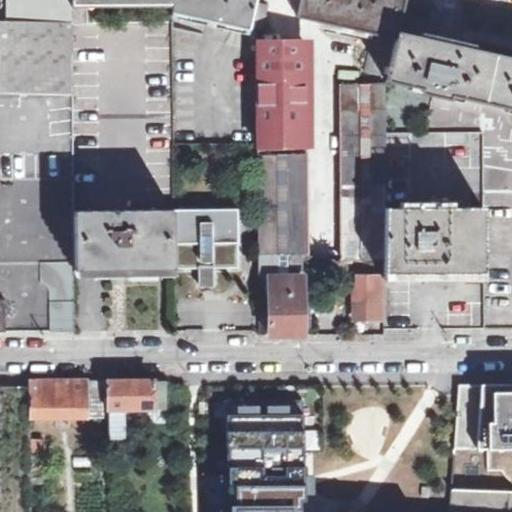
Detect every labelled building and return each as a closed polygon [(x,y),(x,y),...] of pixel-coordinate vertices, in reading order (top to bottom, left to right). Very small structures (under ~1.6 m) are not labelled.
[(0,94),(75,94),(73,7),(72,0),(7,0),(8,22),(0,22),(0,94)] [(172,0),(173,6),(173,14),(248,31),(254,1),(254,0),(172,0)] [(376,28),(398,32),(404,0),(301,0),(298,17),(374,34),(376,28)] [(248,31),(256,33),(256,30),(263,32),(270,4),(254,1),(248,31)] [(488,104),(499,55),(398,32),(376,28),(374,34),(366,72),(389,78),(388,82),(421,90),(420,93),(450,99),(451,96),(488,104)] [(258,144),(279,145),(308,145),(307,43),(256,44),(258,144)] [(511,58),(499,55),(488,104),(511,109),(511,58)] [(343,260),(353,260),(353,266),(357,266),(357,260),(386,260),(386,208),(386,202),(386,134),(386,85),(343,85),(343,260)] [(76,331),(76,271),(75,212),(75,94),(0,94),(0,331),(5,331),(76,331)] [(258,154),(279,153),(279,145),(258,144),(258,154)] [(259,256),(302,255),(309,255),(307,153),(279,153),(258,154),(259,256)] [(484,274),(484,208),(439,208),(439,204),(421,204),(421,208),(386,208),(386,260),(386,274),(484,274)] [(76,271),(175,270),(175,210),(75,212),(76,271)] [(175,210),(175,270),(199,270),(199,285),(214,285),(214,270),(239,270),(239,210),(175,210)] [(259,335),(302,335),(302,255),(259,256),(259,335)] [(357,276),(357,320),(385,320),(385,277),(357,276)] [(107,381),(108,417),(108,440),(124,439),(124,421),(124,409),(165,409),(165,380),(154,380),(107,381)] [(30,381),(30,416),(108,417),(107,381),(50,381),(30,381)] [(511,383),(459,384),(459,395),(455,447),(511,446),(511,383)] [(207,511),(299,511),(299,500),(303,499),(303,466),(304,466),(303,400),(227,401),(228,475),(207,475),(207,511)] [(165,409),(124,409),(124,421),(166,422),(165,409)] [(30,441),(30,468),(45,468),(44,441),(30,441)] [(30,468),(31,483),(45,483),(45,468),(30,468)] [(451,506),(469,506),(497,507),(497,491),(452,489),(451,506)] [(511,490),(497,491),(497,507),(511,508),(511,490)]
